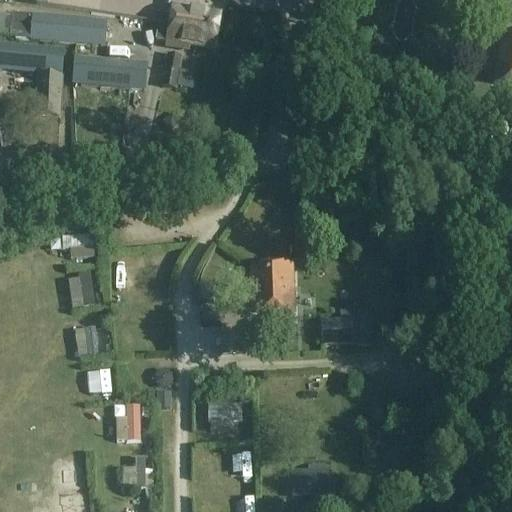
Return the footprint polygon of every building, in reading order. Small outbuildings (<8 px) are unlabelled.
[(158,24),(158,26),(217,36),(220,17),(197,13),(198,6),(199,0),(170,0),(170,1),(169,1),(169,4),(173,5),(172,11),(169,26),(158,24)] [(29,43),(29,44),(105,51),(107,23),(32,17),(32,18),(29,43)] [(214,52),(217,36),(158,26),(155,42),(166,44),(166,49),(182,51),(183,47),(214,52)] [(502,50),(494,84),(511,87),(511,35),(502,33),(499,50),(502,50)] [(0,45),(0,73),(12,74),(23,75),(36,77),(33,119),(61,121),(64,77),(63,77),(64,52),(0,45)] [(456,67),(460,52),(438,47),(435,62),(456,67)] [(177,92),(183,59),(167,56),(161,89),(177,92)] [(74,59),(71,87),(146,94),(148,66),(74,59)] [(180,125),(172,115),(161,124),(170,134),(180,125)] [(97,234),(97,224),(88,225),(89,235),(97,234)] [(432,345),(428,243),(403,243),(408,345),(432,345)] [(65,248),(66,260),(96,259),(95,247),(65,248)] [(293,268),(250,269),(251,317),(294,316),(293,268)] [(198,286),(199,301),(228,299),(228,285),(198,286)] [(103,294),(95,295),(97,308),(105,307),(103,294)] [(320,322),(322,349),(361,346),(359,320),(320,322)] [(221,355),(257,353),(256,332),(220,333),(221,355)] [(96,387),(98,421),(108,421),(106,386),(96,387)] [(96,419),(96,391),(87,391),(87,420),(96,419)] [(170,396),(157,396),(157,411),(171,411),(170,396)] [(150,409),(139,409),(139,418),(150,418),(150,409)] [(374,417),(374,426),(392,427),(393,417),(374,417)] [(430,464),(429,450),(416,451),(417,465),(430,464)] [(203,488),(212,488),(211,467),(202,467),(203,488)] [(329,499),(327,472),(290,474),(292,500),(329,499)] [(80,492),(79,475),(60,476),(61,493),(80,492)]
